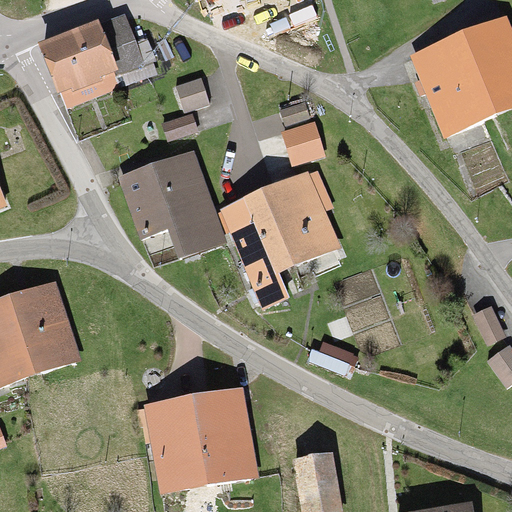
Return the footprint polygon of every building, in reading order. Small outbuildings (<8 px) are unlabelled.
[(511,50),(503,28),(410,64),(438,140),(511,111),(511,50)] [(105,74),(86,29),(36,50),(55,95),(105,74)] [(225,244),(193,163),(123,190),(145,246),(173,235),(183,260),(225,244)] [(312,180),(224,215),(263,316),(289,306),(278,278),(340,254),(312,180)] [(58,293),(0,311),(0,390),(81,364),(58,293)] [(488,312),(472,318),(483,354),(500,348),(488,312)] [(511,361),(509,356),(489,368),(505,394),(511,389),(511,361)] [(243,403),(151,417),(164,499),(256,484),(243,403)] [(300,470),(304,511),(337,511),(332,466),(300,470)]
